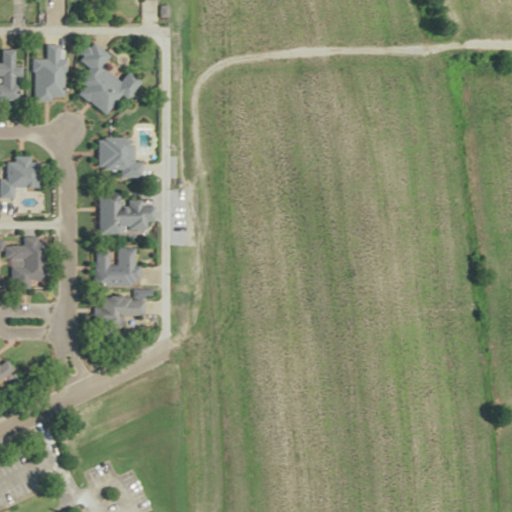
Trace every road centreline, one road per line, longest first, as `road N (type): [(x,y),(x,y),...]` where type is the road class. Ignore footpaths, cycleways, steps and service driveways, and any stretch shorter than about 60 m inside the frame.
road 1 (residential): [(166,70),(162,351),(81,391)]
road 2 (residential): [(511,47),(228,54),(166,70)]
road 3 (residential): [(81,391),(68,355),(64,153),(57,136),(0,130)]
road 4 (residential): [(166,70),(163,31),(0,31)]
